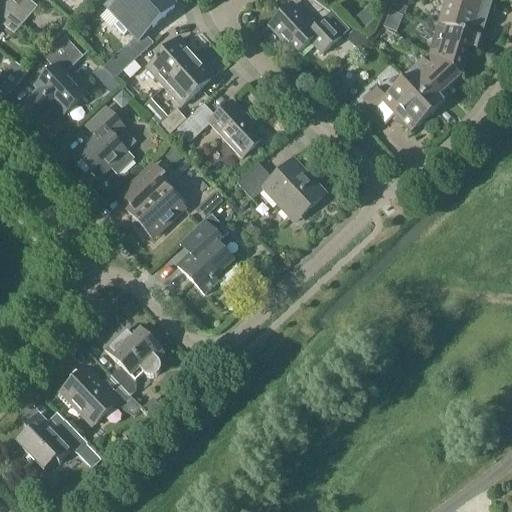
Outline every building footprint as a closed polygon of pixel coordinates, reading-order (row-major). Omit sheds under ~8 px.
[(5,0),(0,7),(22,26),(38,7),(29,0),(5,0)] [(167,0),(116,0),(107,9),(120,22),(115,27),(124,37),(129,32),(138,42),(175,8),(167,0)] [(447,0),(438,28),(481,40),(493,0),(447,0)] [(402,7),(392,4),(390,11),(399,15),(402,7)] [(291,6),(269,27),(297,56),(311,43),(323,56),(349,31),(332,13),(314,30),(291,6)] [(0,28),(3,25),(15,34),(22,26),(0,7),(0,28)] [(428,47),(428,59),(461,78),(468,56),(476,56),(481,40),(438,28),(434,27),(428,47)] [(366,42),(355,31),(346,39),(357,51),(366,42)] [(38,92),(22,106),(39,124),(54,109),(62,118),(86,95),(66,74),(83,58),(66,39),(44,59),(54,71),(35,89),(38,92)] [(147,70),(164,88),(196,58),(189,50),(184,54),(175,44),(147,70)] [(102,69),(113,81),(135,62),(124,50),(102,69)] [(196,58),(164,88),(182,108),(210,82),(201,72),(205,68),(196,58)] [(428,59),(405,80),(435,112),(448,101),(444,93),(461,78),(428,59)] [(15,64),(0,82),(0,89),(10,97),(28,74),(15,64)] [(435,112),(405,80),(386,98),(377,90),(364,102),(386,126),(395,117),(411,135),(435,112)] [(132,101),(123,93),(115,101),(123,109),(132,101)] [(204,107),(178,132),(190,145),(210,126),(241,160),(265,138),(233,104),(215,119),(204,107)] [(124,129),(106,110),(86,129),(96,139),(76,158),(80,162),(72,169),(82,180),(90,172),(97,180),(109,169),(114,175),(132,159),(125,152),(134,144),(122,130),(124,129)] [(186,121),(176,111),(158,128),(168,138),(186,121)] [(177,153),(170,145),(159,156),(166,164),(177,153)] [(258,166),(237,185),(252,202),(264,190),(296,224),(325,197),(293,162),(273,181),(258,166)] [(154,168),(122,198),(132,209),(127,213),(152,240),(184,210),(182,207),(185,204),(164,181),(165,180),(154,168)] [(212,217),(191,236),(201,246),(177,268),(205,297),(237,267),(217,246),(228,235),(212,217)] [(135,338),(128,330),(105,352),(121,369),(111,378),(130,399),(136,393),(137,389),(135,383),(143,376),(147,379),(153,379),(158,377),(160,372),(160,367),(157,362),(164,356),(141,332),(135,338)] [(72,407),(92,428),(116,406),(119,409),(130,399),(111,378),(100,388),(82,370),(57,395),(70,409),(72,407)] [(28,434),(16,445),(29,458),(26,461),(32,467),(35,465),(44,474),(55,463),(59,467),(73,453),(76,457),(87,446),(65,424),(55,434),(38,416),(24,430),(28,434)]
